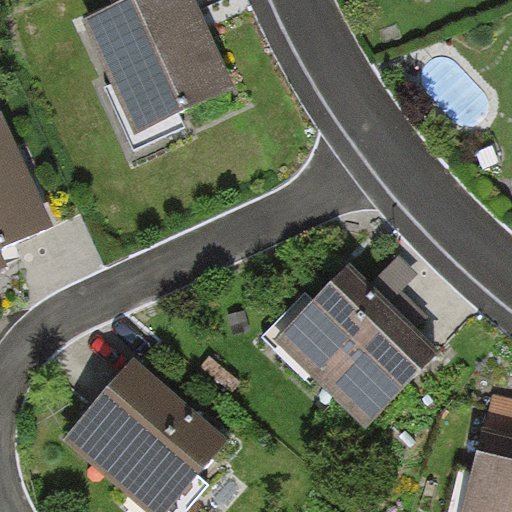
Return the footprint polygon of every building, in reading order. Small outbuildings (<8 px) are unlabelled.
[(189,0),(183,0),(88,47),(146,162),(245,113),(189,0)] [(1,130),(0,130),(0,266),(53,242),(1,130)] [(444,365),(347,279),(281,353),(378,439),(444,365)] [(140,373),(69,460),(134,511),(188,511),(237,452),(140,373)] [(511,511),(511,453),(492,449),(476,511),(511,511)]
